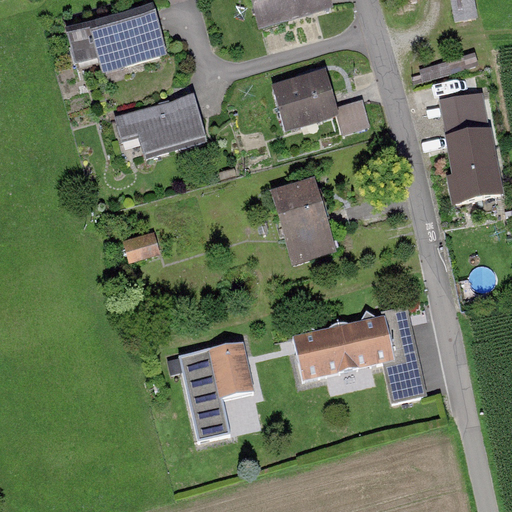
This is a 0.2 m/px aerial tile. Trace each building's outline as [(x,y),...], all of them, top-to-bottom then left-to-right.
[(327,0),(249,0),(259,35),(332,15),(327,0)] [(149,11),(63,39),(78,86),(165,57),(149,11)] [(327,76),(269,92),(282,137),(339,121),(327,76)] [(189,103),(112,123),(119,149),(137,144),(141,160),(200,145),(189,103)] [(438,110),(441,144),(488,135),(477,103),(438,110)] [(367,104),(346,109),(351,133),(373,128),(367,104)] [(488,135),(441,144),(453,207),(500,198),(488,135)] [(309,187),(268,200),(291,269),(332,255),(309,187)] [(153,238),(130,244),(135,265),(158,259),(153,238)] [(409,315),(385,320),(394,364),(383,366),(392,410),(428,403),(409,315)] [(385,320),(291,342),(301,386),(383,366),(394,364),(385,320)] [(261,418),(244,347),(175,363),(196,451),(234,442),(230,425),(261,418)]
